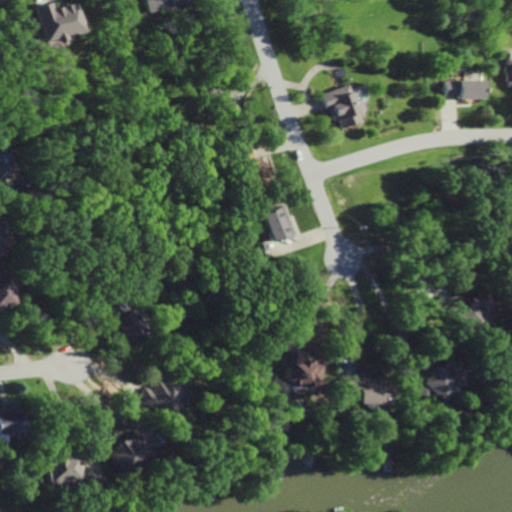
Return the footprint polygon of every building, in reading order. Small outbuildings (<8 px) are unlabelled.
[(168,4),(167,0),(128,0),(132,14),(168,4)] [(24,7),(32,41),(70,33),(64,4),(43,8),(42,4),(24,7)] [(499,86),(511,86),(511,57),(498,58),(499,86)] [(470,97),(470,79),(436,80),(436,98),(470,97)] [(317,93),(329,129),(354,121),(351,112),(357,110),(353,98),(345,101),(340,85),(317,93)] [(261,181),(247,144),(228,151),(241,188),(261,181)] [(286,233),(277,205),(251,214),(260,241),(286,233)] [(452,298),(440,307),(461,335),(488,315),(471,291),(455,303),(452,298)] [(119,338),(129,326),(104,303),(94,315),(119,338)] [(312,384),(315,365),(295,361),(296,355),(279,351),(273,380),(277,381),(275,391),(298,396),(301,382),(312,384)] [(439,359),(430,368),(428,366),(404,390),(417,403),(423,397),(430,405),(458,378),(439,359)] [(165,419),(182,384),(156,370),(146,391),(137,387),(130,402),(165,419)] [(382,404),(383,379),(334,378),(334,404),(382,404)] [(0,409),(0,432),(9,431),(5,408),(0,409)] [(100,453),(108,469),(142,452),(131,431),(102,446),(105,450),(100,453)] [(68,455),(39,456),(40,480),(69,480),(68,455)]
